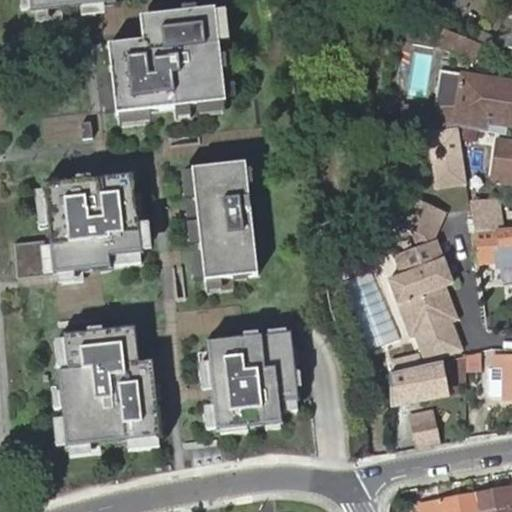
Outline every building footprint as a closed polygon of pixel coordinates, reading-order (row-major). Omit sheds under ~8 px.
[(26,0),(28,14),(34,14),(59,11),(79,8),(77,0),(88,0),(89,7),(112,4),(111,0),(26,0)] [(159,39),(105,46),(113,116),(114,115),(143,112),(172,109),(187,107),(223,103),(223,101),(220,78),(216,43),(214,28),(212,9),(156,15),(159,39)] [(60,21),(59,11),(34,14),(35,24),(60,21)] [(225,27),(214,28),(216,43),(226,42),(225,27)] [(445,27),(438,41),(446,45),(452,30),(445,27)] [(480,43),(452,30),(446,45),(473,57),(480,43)] [(511,81),(439,70),(433,107),(416,107),(416,126),(460,125),(507,133),(509,124),(511,124),(511,81)] [(230,76),(220,78),(223,101),(233,100),(230,76)] [(187,107),(172,109),(173,119),(188,117),(187,107)] [(416,107),(404,107),(404,126),(416,126),(416,107)] [(114,115),(116,126),(144,123),(143,112),(114,115)] [(88,122),(78,124),(80,140),(89,139),(88,122)] [(401,131),(401,141),(432,141),(432,131),(401,131)] [(511,142),(498,140),(492,172),(511,175),(511,142)] [(243,162),(188,169),(189,171),(191,188),(193,207),(207,205),(208,213),(194,215),(195,221),(196,236),(202,282),(203,282),(232,278),(256,275),(243,162)] [(189,171),(178,172),(180,190),(191,188),(189,171)] [(511,175),(492,172),(491,182),(511,184),(511,175)] [(131,176),(79,182),(80,190),(72,191),(71,183),(41,186),(41,188),(43,203),(47,240),(12,244),(15,280),(57,275),(80,272),(108,269),(107,257),(110,257),(139,253),(140,253),(135,210),(133,195),(131,176)] [(41,188),(32,189),(33,204),(43,203),(41,188)] [(395,261),(402,278),(390,282),(400,306),(402,305),(426,366),(464,351),(452,321),(458,319),(451,301),(447,303),(442,289),(446,288),(454,285),(436,240),(447,217),(414,202),(401,230),(413,235),(420,251),(395,261)] [(184,222),(186,237),(196,236),(195,221),(184,222)] [(511,228),(474,231),(479,271),(501,269),(499,248),(511,246),(511,228)] [(110,257),(112,267),(140,264),(139,253),(110,257)] [(58,285),(81,283),(80,272),(57,275),(58,285)] [(203,282),(205,292),(233,289),(232,278),(203,282)] [(447,303),(451,301),(446,288),(442,289),(447,303)] [(132,329),(62,336),(65,370),(56,372),(64,448),(159,438),(152,382),(130,384),(128,367),(137,366),(132,329)] [(289,332),(205,342),(205,348),(210,385),(217,384),(218,396),(210,397),(215,431),(281,424),(278,402),(297,400),(289,332)] [(418,354),(409,356),(411,369),(421,366),(418,354)] [(409,356),(381,361),(384,374),(411,369),(409,356)] [(511,356),(505,356),(502,397),(511,397),(511,356)] [(445,363),(391,375),(392,409),(451,398),(445,363)] [(417,451),(437,446),(433,420),(412,424),(417,451)] [(511,511),(511,492),(511,488),(476,495),(479,511),(511,511)] [(479,511),(476,495),(418,505),(419,511),(479,511)]
